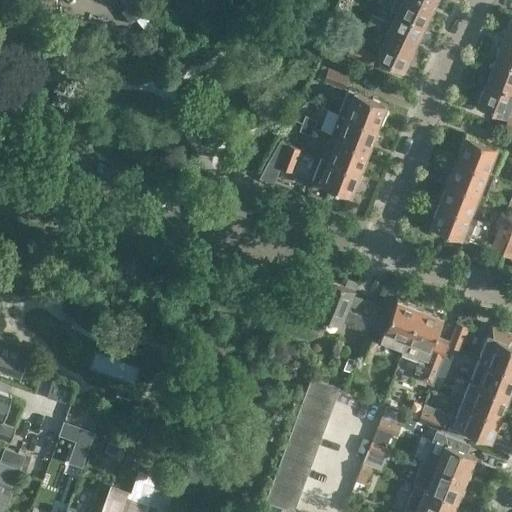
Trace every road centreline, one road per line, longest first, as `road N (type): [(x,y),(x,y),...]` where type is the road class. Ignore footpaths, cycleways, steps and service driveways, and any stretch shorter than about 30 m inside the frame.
road 1 (residential): [(511,300),(375,246),(481,0)]
road 2 (residential): [(0,160),(212,238)]
